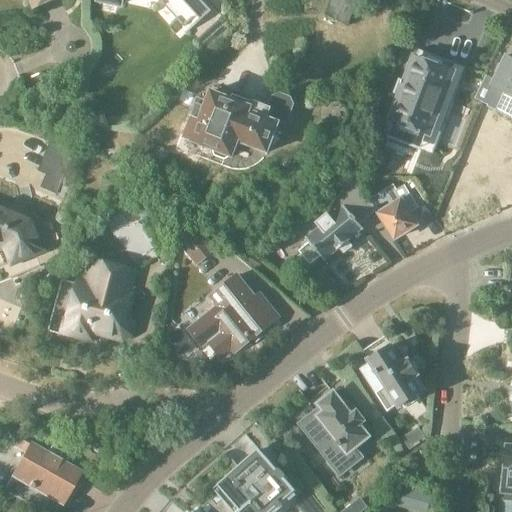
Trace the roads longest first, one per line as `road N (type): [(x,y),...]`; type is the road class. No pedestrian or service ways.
road 1 (residential): [(221,417),(349,311),(442,259)]
road 2 (residential): [(465,511),(450,425),(458,298),(442,259)]
road 3 (residential): [(221,417),(193,404),(69,400),(0,386)]
road 4 (residential): [(127,511),(221,417)]
